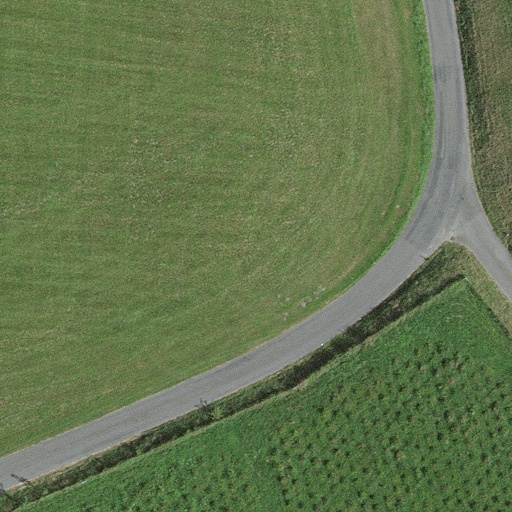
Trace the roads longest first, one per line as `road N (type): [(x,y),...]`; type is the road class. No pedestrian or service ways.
road 1 (residential): [(427,0),(445,143),(435,202),(405,254),(298,340),(0,479)]
road 2 (track): [(435,202),(511,296)]
